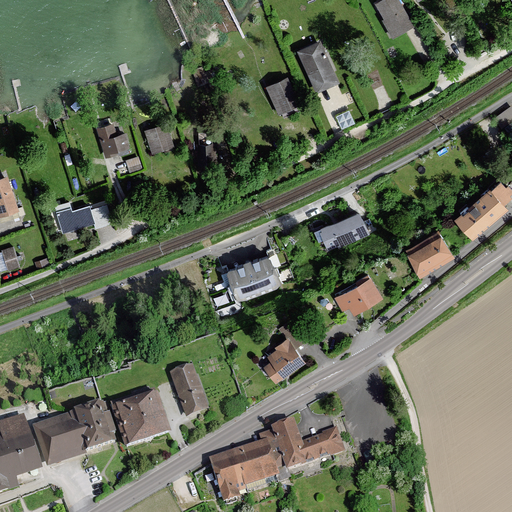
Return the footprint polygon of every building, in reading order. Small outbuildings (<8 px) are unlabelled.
[(379,0),(370,5),(389,39),(409,28),(393,0),(379,0)] [(293,52),(313,94),(335,83),(315,41),(293,52)] [(261,88),(275,116),(296,105),(282,78),(261,88)] [(109,124),(92,129),(102,157),(129,148),(123,132),(113,136),(109,124)] [(163,124),(141,132),(149,155),(172,147),(163,124)] [(199,145),(200,165),(213,164),(212,145),(199,145)] [(2,176),(0,177),(0,216),(16,210),(2,176)] [(453,220),(470,239),(501,210),(484,191),(453,220)] [(65,203),(50,208),(60,235),(92,223),(86,206),(69,212),(65,203)] [(315,229),(325,251),(365,233),(355,211),(315,229)] [(402,255),(416,278),(448,258),(434,235),(402,255)] [(9,247),(0,250),(0,272),(16,266),(9,247)] [(266,253),(222,271),(236,303),(279,285),(266,253)] [(345,304),(351,314),(377,297),(363,276),(330,299),(337,310),(345,304)] [(259,366),(274,382),(301,359),(281,338),(262,355),(266,360),(259,366)] [(166,376),(184,419),(205,410),(187,367),(166,376)] [(149,397),(108,411),(122,451),(163,436),(149,397)] [(95,406),(26,432),(41,471),(110,445),(95,406)] [(0,493),(14,489),(11,481),(33,473),(14,418),(0,422),(0,493)] [(266,431),(282,473),(339,451),(331,430),(294,444),(286,424),(266,431)] [(263,444),(204,463),(218,504),(236,498),(234,491),(274,478),(263,444)]
